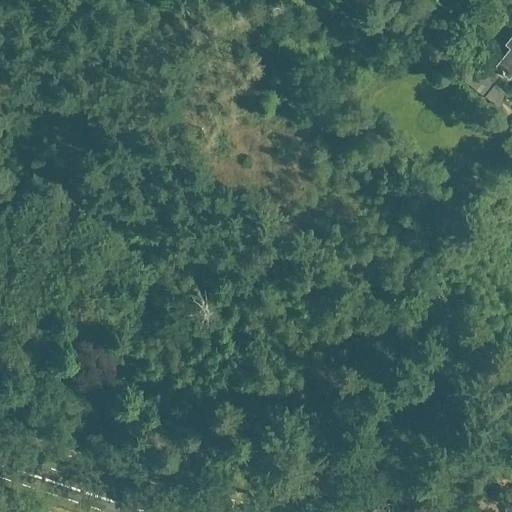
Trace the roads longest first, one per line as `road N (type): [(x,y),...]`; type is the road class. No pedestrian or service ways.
road 1 (track): [(367,511),(375,408),(405,321),(511,158)]
road 2 (primary): [(147,511),(0,464)]
